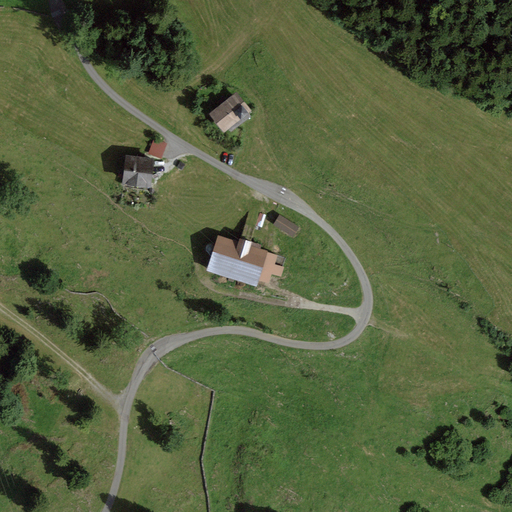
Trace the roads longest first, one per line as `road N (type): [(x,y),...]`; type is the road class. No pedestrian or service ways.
road 1 (tertiary): [(57,0),(107,89),(186,146),(315,217),(350,254),(368,298),(362,324),(341,343),(302,345),(229,330),(156,352),(128,402),(105,511)]
road 2 (track): [(272,191),(298,182),(389,220),(441,227)]
road 3 (track): [(0,305),(127,411)]
